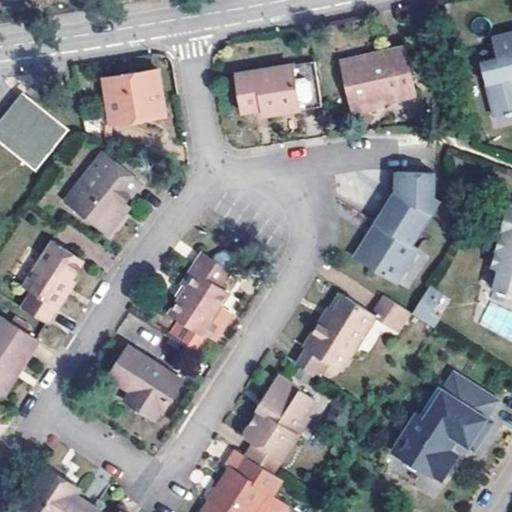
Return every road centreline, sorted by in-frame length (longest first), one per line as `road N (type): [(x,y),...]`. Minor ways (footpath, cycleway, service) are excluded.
road 1 (residential): [(55,407),(144,476),(175,470),(309,257),(307,206),(278,178)]
road 2 (residential): [(210,172),(57,386),(55,407)]
road 3 (tertiary): [(0,47),(188,17)]
road 4 (residential): [(188,17),(210,172)]
